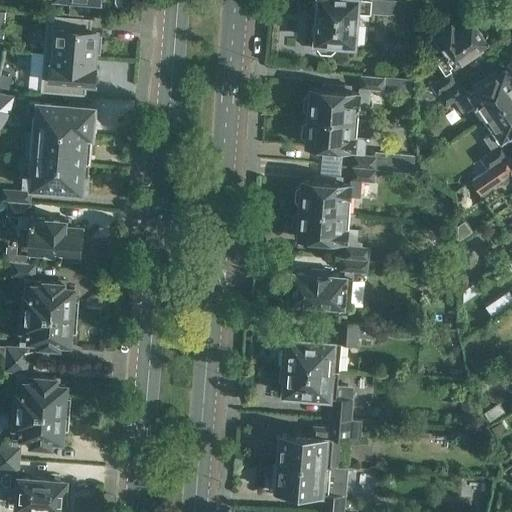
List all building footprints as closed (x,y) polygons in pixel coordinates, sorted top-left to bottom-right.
[(70,0),(70,11),(98,14),(99,0),(70,0)] [(354,43),(356,12),(372,13),(372,12),(413,15),(414,0),(318,0),(316,41),(317,41),(317,48),(320,51),(331,52),(335,49),(335,42),(354,43)] [(92,18),(47,14),(44,53),(96,57),(96,53),(100,54),(101,35),(97,35),(98,30),(91,30),(92,18)] [(418,108),(438,95),(437,94),(458,80),(449,66),(458,61),(460,64),(477,53),(475,49),(486,41),(472,19),(456,30),(451,23),(434,34),(446,52),(443,53),(444,54),(435,60),(443,71),(443,70),(445,73),(418,92),(418,108)] [(96,57),(44,53),(41,91),(86,95),(86,83),(94,83),(96,66),(95,66),(96,57)] [(437,94),(438,95),(446,106),(457,98),(464,109),(471,104),(472,105),(476,103),(484,115),(511,96),(511,78),(505,69),(494,76),(491,71),(472,85),(474,89),(468,93),(458,80),(437,94)] [(311,87),(308,115),(353,119),(354,104),(359,104),(359,103),(368,104),(369,87),(383,88),(412,91),(413,78),(384,75),(360,73),(359,91),(349,90),(350,84),(326,82),(326,88),(311,87)] [(0,93),(0,107),(11,113),(14,96),(0,93)] [(511,96),(484,115),(493,128),(489,131),(490,131),(483,136),(492,150),(481,157),(488,168),(508,155),(498,140),(506,135),(509,139),(511,136),(511,96)] [(37,113),(36,129),(91,133),(93,105),(29,100),(28,112),(37,113)] [(11,113),(0,107),(0,123),(3,126),(11,113)] [(353,119),(308,115),(306,143),(321,144),(321,150),(344,152),(345,146),(354,147),(354,152),(352,152),(351,164),(375,166),(374,167),(410,169),(411,153),(377,150),(377,155),(365,154),(366,137),(357,136),(357,135),(352,134),(353,119)] [(36,129),(33,156),(89,161),(91,133),(36,129)] [(511,171),(511,161),(508,155),(472,180),(481,193),(511,171)] [(89,161),(33,156),(32,172),(23,171),(22,184),(86,189),(89,161)] [(302,178),(300,206),(345,210),(346,195),(349,196),(350,194),(359,195),(360,178),(373,179),(374,167),(375,166),(351,164),(350,182),(341,182),(341,176),(317,174),(317,180),(302,178)] [(3,187),(2,199),(30,201),(31,189),(3,187)] [(30,201),(2,199),(1,213),(20,215),(19,226),(33,227),(33,230),(28,229),(27,246),(32,246),(32,248),(60,250),(60,254),(80,256),(83,225),(65,224),(65,217),(47,216),(47,217),(29,216),(30,201)] [(345,210),(300,206),(297,234),(313,236),(312,242),(336,244),(336,237),(346,238),(344,256),(367,258),(368,245),(361,244),(361,241),(355,241),(356,228),(348,227),(347,226),(344,226),(345,210)] [(344,256),(341,256),(340,268),(346,268),(345,275),(330,274),(330,268),(310,266),(309,272),(294,271),(291,300),(350,305),(353,269),(366,270),(367,258),(344,256)] [(25,276),(22,311),(77,315),(78,299),(73,299),(74,287),(63,286),(63,281),(44,280),(43,281),(33,280),(34,263),(12,261),(11,275),(25,276)] [(0,343),(0,357),(5,357),(26,359),(28,342),(38,343),(38,344),(58,345),(59,341),(70,342),(71,329),(75,330),(77,315),(22,311),(19,345),(0,343)] [(283,348),(282,364),(332,368),(333,353),(340,354),(341,341),(357,343),(358,335),(376,337),(376,334),(391,335),(392,324),(359,321),(359,322),(336,320),(335,340),(309,338),(310,332),(290,330),(290,336),(289,336),(287,349),(283,348)] [(26,359),(5,357),(4,369),(17,370),(14,408),(69,412),(70,396),(65,396),(66,384),(56,383),(57,376),(35,375),(35,377),(25,376),(26,359)] [(332,368),(282,364),(281,381),(285,381),(284,392),(285,392),(285,399),(304,400),(305,394),(331,396),(329,416),(351,418),(354,384),(331,382),(332,368)] [(504,411),(498,402),(483,412),(489,421),(504,411)] [(0,443),(0,456),(19,458),(20,440),(30,440),(30,443),(51,445),(52,438),(61,439),(62,426),(68,426),(69,412),(14,408),(11,445),(0,443)] [(280,445),(279,460),(324,464),(348,466),(350,441),(360,442),(362,419),(351,418),(329,416),(327,437),(281,433),(276,435),(276,441),(280,445)] [(19,458),(0,456),(0,468),(2,469),(0,483),(0,486),(18,488),(17,505),(43,508),(42,511),(60,511),(61,509),(63,509),(65,480),(50,479),(50,477),(31,475),(31,477),(25,477),(25,469),(18,469),(19,458)] [(324,464),(279,460),(276,485),(279,493),(284,493),(288,489),(323,492),(321,511),(322,511),(323,511),(343,511),(345,493),(329,492),(330,478),(323,478),(324,464)]
